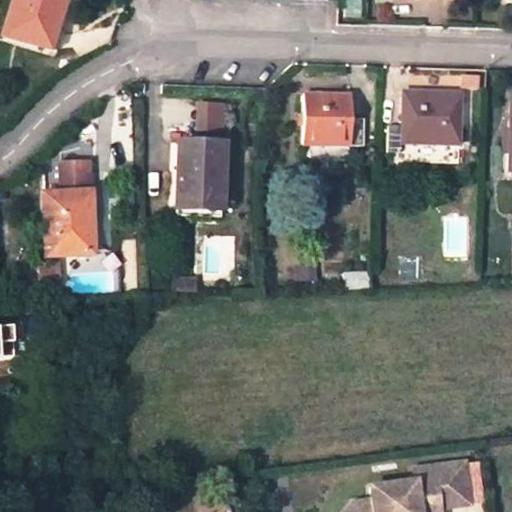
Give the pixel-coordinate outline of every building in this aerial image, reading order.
[(47,48),(61,0),(12,0),(2,34),(47,48)] [(475,90),(475,77),(460,76),(459,90),(475,90)] [(399,156),(399,143),(454,145),(457,94),(401,92),(400,127),(386,127),(385,155),(399,156)] [(348,96),(301,95),(300,145),(347,145),(360,145),(360,120),(348,119),(348,96)] [(191,133),(224,134),(225,103),(191,103),(191,133)] [(176,142),(173,199),(219,201),(221,144),(176,142)] [(85,214),(88,214),(88,192),(87,162),(57,163),(58,193),(43,194),(44,255),(86,253),(85,214)] [(219,212),(219,201),(173,199),(173,210),(219,212)] [(342,290),(369,289),(366,272),(341,273),(342,290)] [(191,291),(191,280),(170,280),(170,291),(191,291)] [(10,327),(0,327),(0,358),(12,357),(10,327)] [(467,502),(461,461),(411,468),(413,482),(369,488),(371,501),(353,503),(346,511),(438,511),(437,507),(467,502)]
